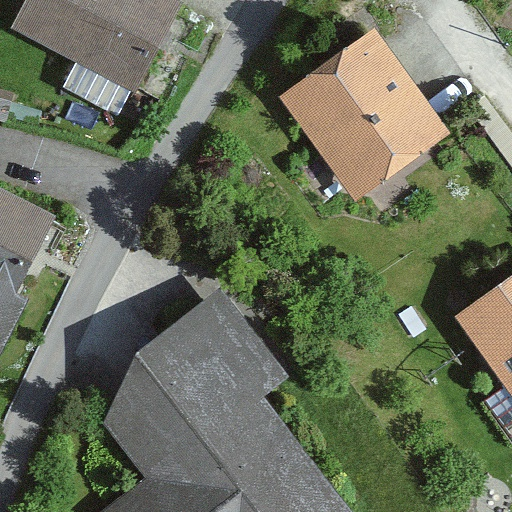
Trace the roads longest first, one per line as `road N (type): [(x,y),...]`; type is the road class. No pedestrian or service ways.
road 1 (residential): [(0,487),(57,348),(203,90),(272,0)]
road 2 (residential): [(425,0),(511,120)]
